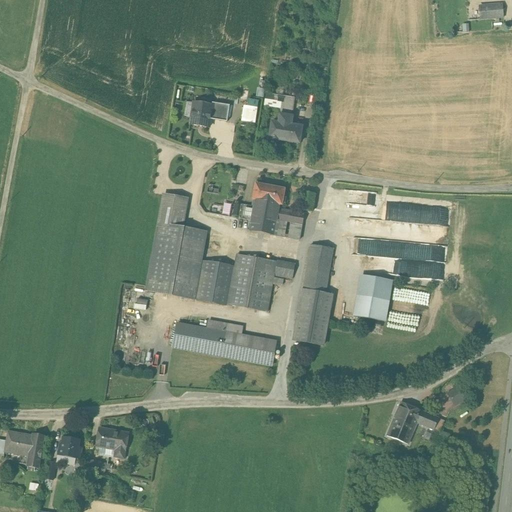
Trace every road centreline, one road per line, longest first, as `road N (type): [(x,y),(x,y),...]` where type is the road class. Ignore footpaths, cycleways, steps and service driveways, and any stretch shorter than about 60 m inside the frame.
road 1 (unclassified): [(0,414),(364,399),(425,387),(511,342)]
road 2 (unclassified): [(27,80),(186,152),(424,186),(511,187)]
road 3 (unclassified): [(27,80),(0,231)]
